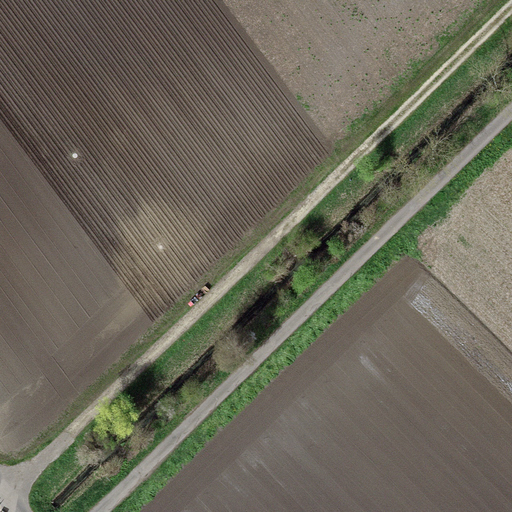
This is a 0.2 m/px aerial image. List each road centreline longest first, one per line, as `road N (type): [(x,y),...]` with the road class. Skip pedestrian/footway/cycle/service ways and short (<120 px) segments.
road 1 (track): [(511,12),(7,498)]
road 2 (track): [(109,511),(511,118)]
